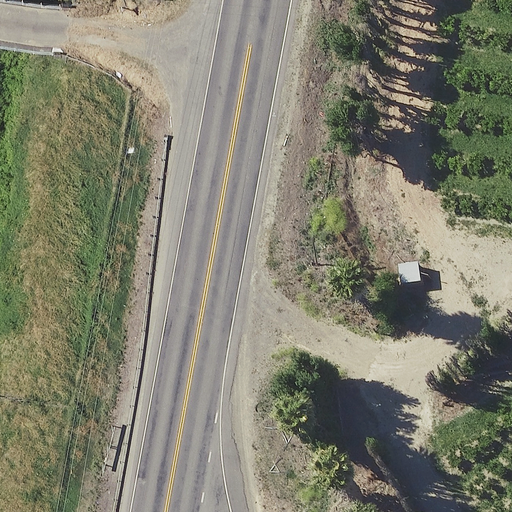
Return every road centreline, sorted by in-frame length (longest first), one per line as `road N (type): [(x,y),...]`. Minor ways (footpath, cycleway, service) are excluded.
road 1 (trunk): [(258,0),(168,511)]
road 2 (track): [(0,14),(247,65)]
